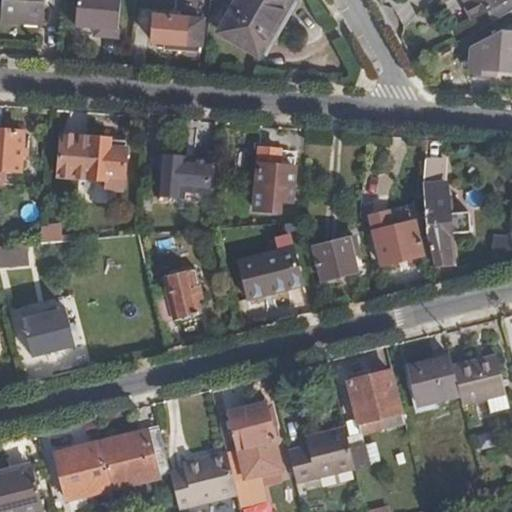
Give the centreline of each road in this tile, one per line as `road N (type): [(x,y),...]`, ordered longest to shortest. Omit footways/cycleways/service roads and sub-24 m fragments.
road 1 (residential): [(0,415),(511,287)]
road 2 (residential): [(411,112),(0,79)]
road 3 (residential): [(411,112),(347,0)]
